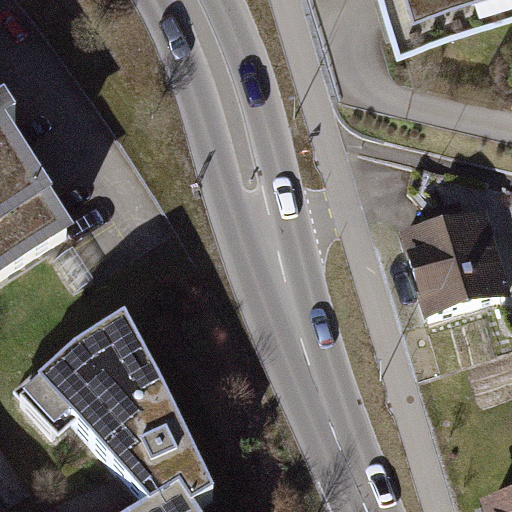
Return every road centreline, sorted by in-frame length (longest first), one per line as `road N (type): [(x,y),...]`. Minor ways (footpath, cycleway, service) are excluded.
road 1 (secondary): [(368,511),(305,354),(268,232)]
road 2 (secondary): [(153,0),(185,67),(223,190),(268,232)]
road 3 (secondary): [(268,232),(279,173),(222,0)]
